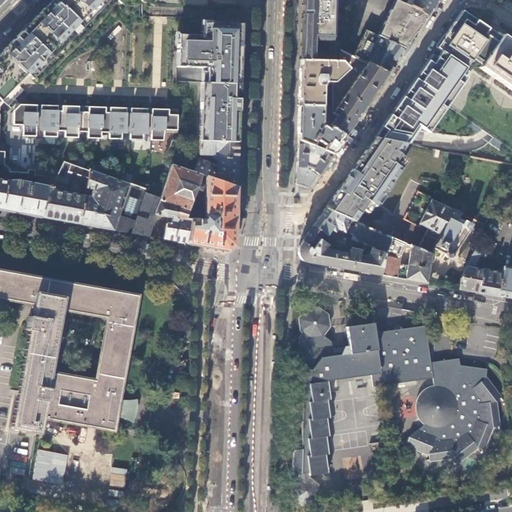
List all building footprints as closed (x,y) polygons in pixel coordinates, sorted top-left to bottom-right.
[(51,0),(16,37),(5,48),(0,53),(0,101),(1,100),(13,111),(13,126),(23,126),(22,137),(36,137),(36,131),(43,131),(43,137),(56,138),(57,132),(64,132),(64,138),(77,138),(77,128),(87,128),(87,139),(101,139),(101,133),(108,133),(108,139),(121,140),(121,134),(129,134),(129,140),(141,141),(141,134),(149,135),(149,141),(161,141),(163,130),(176,131),(176,116),(167,115),(167,110),(150,109),(150,115),(147,115),(147,109),(130,109),(129,114),(126,114),(126,109),(109,108),(109,113),(105,113),(105,108),(88,107),(88,113),(78,112),(78,107),(61,107),(61,112),(57,112),(57,107),(40,106),(40,111),(36,111),(37,106),(21,105),(4,89),(22,70),(27,75),(37,65),(39,66),(102,0),(51,0)] [(102,0),(39,66),(42,69),(109,0),(102,0)] [(300,37),(299,59),(338,60),(338,49),(327,43),(331,36),(330,21),(335,15),(333,8),(332,0),(300,0),(301,9),(300,37)] [(398,0),(397,0),(379,36),(404,48),(416,32),(427,16),(405,2),(398,0)] [(406,0),(405,2),(427,16),(437,0),(406,0)] [(472,26),(463,19),(444,45),(469,62),(487,37),(484,34),(488,28),(474,20),(472,26)] [(238,144),(241,26),(203,25),(202,37),(177,36),(177,55),(180,55),(180,70),(206,71),(206,85),(201,85),(199,142),(238,144)] [(367,31),(356,57),(388,71),(396,61),(404,48),(379,36),(367,31)] [(511,42),(501,35),(478,69),(511,92),(511,42)] [(386,124),(377,137),(406,143),(411,136),(417,127),(428,134),(468,72),(464,69),(469,62),(444,45),(440,42),(418,73),(386,124)] [(332,117),(325,126),(344,136),(355,119),(379,85),(388,71),(356,57),(338,49),(338,60),(338,72),(331,72),(330,82),(329,112),(332,117)] [(298,84),(298,104),(318,106),(319,84),(321,81),(330,82),(331,72),(338,72),(338,60),(299,59),(298,84)] [(318,149),(331,154),(338,145),(344,136),(325,126),(323,128),(317,124),(318,106),(298,104),(297,126),(296,141),(312,147),(318,149)] [(392,181),(390,179),(405,157),(399,153),(406,143),(377,137),(368,146),(324,208),(348,219),(351,221),(361,207),(368,212),(373,204),(375,205),(392,181)] [(177,151),(179,141),(172,141),(170,149),(177,151)] [(199,151),(199,142),(189,141),(189,151),(199,151)] [(312,147),(296,141),(295,164),(294,183),(309,186),(331,154),(318,149),(315,152),(312,153),(312,147)] [(205,177),(236,188),(238,144),(199,142),(199,151),(198,155),(213,156),(212,158),(214,158),(214,160),(217,161),(216,163),(214,162),(213,165),(177,151),(170,149),(164,163),(171,165),(200,175),(202,176),(205,177)] [(86,184),(89,172),(64,163),(58,174),(70,178),(86,184)] [(171,165),(161,197),(159,201),(178,208),(175,218),(185,219),(186,216),(192,200),(173,193),(178,181),(196,188),(195,190),(200,192),(202,187),(200,186),(201,182),(200,182),(198,181),(200,175),(171,165)] [(84,196),(79,224),(147,236),(159,201),(161,197),(89,172),(86,184),(86,188),(87,188),(85,196),(84,196)] [(70,178),(58,174),(56,178),(56,180),(67,184),(70,178)] [(0,180),(0,209),(16,212),(41,217),(43,205),(51,190),(56,180),(56,178),(47,177),(45,186),(17,181),(7,182),(0,180)] [(188,229),(186,243),(228,251),(234,245),(236,188),(205,177),(204,219),(194,220),(189,220),(185,219),(182,227),(188,229)] [(192,200),(195,190),(196,188),(178,181),(173,193),(192,200)] [(43,205),(41,217),(79,224),(84,196),(51,190),(43,205)] [(159,201),(147,236),(152,237),(154,231),(158,218),(158,215),(172,218),(171,224),(166,223),(163,239),(173,240),(186,243),(188,229),(182,227),(185,219),(175,218),(178,208),(159,201)] [(418,225),(428,229),(418,248),(431,253),(435,245),(434,245),(447,219),(448,219),(452,212),(451,211),(431,201),(418,225)] [(343,231),(348,219),(324,208),(302,241),(306,244),(305,245),(311,249),(317,239),(322,242),(330,230),(334,232),(335,229),(343,233),(343,231)] [(458,220),(461,214),(452,209),(451,211),(452,212),(448,219),(447,219),(434,245),(435,245),(446,250),(445,251),(444,252),(444,253),(444,255),(444,256),(445,256),(446,257),(448,256),(449,256),(450,255),(451,254),(452,254),(469,229),(455,222),(458,220)] [(403,245),(404,243),(390,237),(351,221),(348,219),(343,231),(351,235),(349,239),(383,253),(385,249),(394,252),(393,257),(383,255),(380,275),(396,277),(398,263),(399,255),(403,245)] [(351,235),(343,231),(343,233),(335,229),(334,232),(330,230),(322,242),(317,239),(311,249),(305,245),(306,244),(302,241),(298,247),(297,248),(297,250),(297,252),(297,254),(298,256),(299,258),(300,260),(301,261),(380,275),(383,255),(383,253),(349,239),(351,235)] [(404,242),(407,243),(407,236),(393,230),(390,237),(404,243),(404,242)] [(469,261),(476,247),(470,243),(460,256),(469,261)] [(431,253),(418,248),(411,245),(410,247),(407,266),(398,263),(396,277),(427,283),(431,253)] [(485,258),(486,252),(476,247),(469,261),(466,267),(474,268),(480,255),(485,258)] [(498,296),(505,297),(505,293),(511,294),(511,267),(503,266),(502,272),(498,296)] [(474,268),(466,267),(460,280),(459,289),(479,292),(483,269),(474,268)] [(479,292),(498,296),(502,272),(483,269),(479,292)] [(0,297),(35,304),(33,316),(30,315),(27,330),(30,330),(13,428),(40,432),(43,417),(114,431),(118,412),(138,297),(0,271),(0,297)] [(296,450),(295,452),(295,472),(296,474),(297,475),(299,474),(310,472),(311,475),(330,472),(327,454),(330,454),(327,436),(330,436),(327,418),(330,417),(327,399),(330,398),(327,380),(396,369),(398,381),(433,375),(434,384),(430,385),(426,387),(424,389),(422,391),(419,394),(417,399),(416,403),(416,408),(418,414),(422,418),(424,421),(427,422),(406,439),(404,446),(428,454),(428,460),(453,457),(458,462),(477,447),(483,449),(492,425),(499,425),(495,400),(500,396),(485,376),(486,367),(459,364),(458,357),(445,359),(431,361),(424,325),(375,332),(373,322),(361,323),(346,326),(350,353),(333,355),(331,341),(322,334),(329,326),(328,314),(318,307),(306,308),(299,317),(301,328),(303,330),(299,335),(298,365),(303,369),(302,448),(297,449),(296,450)] [(62,485),(68,455),(37,448),(31,478),(62,485)] [(111,467),(110,486),(124,487),(126,469),(111,467)] [(318,480),(311,475),(310,472),(299,474),(299,478),(294,487),(297,497),(305,503),(316,500),(321,491),(318,480)]
